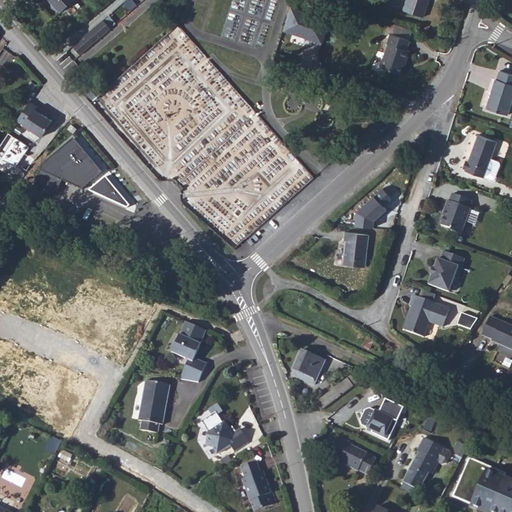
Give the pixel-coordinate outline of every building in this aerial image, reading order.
[(64,15),(79,2),(77,0),(46,0),(50,4),(53,2),(64,15)] [(117,22),(139,6),(134,0),(128,0),(110,13),(117,22)] [(404,0),(401,11),(422,19),(428,0),(404,0)] [(330,21),(291,8),(283,32),(322,45),(330,21)] [(414,29),(394,22),(386,46),(387,46),(378,69),(398,76),(403,61),(405,61),(408,53),(405,52),(414,29)] [(105,25),(75,51),(83,59),(113,33),(105,25)] [(246,41),(248,29),(233,26),(230,38),(246,41)] [(511,94),(511,69),(500,66),(497,76),(495,75),(486,104),(507,110),(511,94)] [(31,102),(17,121),(41,138),(52,122),(42,115),(44,112),(31,102)] [(496,140),(478,133),(465,168),(484,175),(484,174),(493,177),(494,175),(499,161),(498,161),(489,157),(496,140)] [(62,181),(83,189),(102,174),(74,139),(43,164),(35,182),(57,192),(62,181)] [(88,190),(126,208),(129,206),(105,176),(88,190)] [(354,214),(353,229),(374,230),(374,222),(387,210),(384,207),(393,199),(383,187),(354,214)] [(474,199),(455,192),(452,200),(450,199),(447,208),(449,208),(443,223),(454,227),(453,229),(464,233),(473,208),(471,207),(474,199)] [(372,237),(348,233),(347,243),(349,244),(346,267),(367,270),(372,237)] [(466,259),(444,251),(441,259),(439,258),(435,268),(434,267),(431,274),(432,275),(429,284),(449,292),(459,267),(463,268),(466,259)] [(426,292),(423,299),(435,304),(438,297),(426,292)] [(423,299),(416,296),(412,306),(414,307),(405,330),(426,338),(432,323),(445,329),(452,310),(435,304),(423,299)] [(458,324),(473,329),(477,317),(463,312),(458,324)] [(511,350),(511,326),(495,319),(487,337),(497,342),(497,344),(505,348),(511,350)] [(198,359),(210,330),(189,321),(175,354),(192,361),(186,375),(185,380),(203,383),(210,364),(198,359)] [(511,350),(505,348),(503,353),(508,355),(506,357),(511,359),(511,350)] [(331,359),(308,349),(300,368),(301,369),(298,375),(321,384),(331,359)] [(175,386),(151,382),(144,421),(147,422),(145,431),(164,434),(166,425),(168,426),(175,386)] [(337,391),(319,404),(325,412),(338,402),(343,398),(337,391)] [(381,414),(370,408),(366,412),(361,422),(362,426),(391,440),(406,408),(388,400),(381,414)] [(235,434),(227,422),(226,423),(221,415),(226,412),(221,404),(212,409),(215,414),(206,420),(212,431),(209,445),(217,446),(220,453),(234,446),(238,452),(251,444),(243,430),(235,434)] [(407,481),(422,490),(432,471),(430,471),(436,458),(440,460),(448,446),(427,436),(420,450),(422,452),(407,481)] [(340,442),(332,438),(325,451),(333,455),(333,456),(364,471),(364,470),(373,475),(381,458),(357,446),(358,444),(342,437),(340,442)] [(430,471),(432,471),(435,473),(442,461),(440,460),(436,458),(430,471)] [(262,474),(259,462),(243,468),(247,479),(243,481),(254,511),(256,511),(273,506),(269,495),(273,494),(265,473),(262,474)] [(511,511),(511,480),(486,469),(472,503),(493,511),(511,511)]
